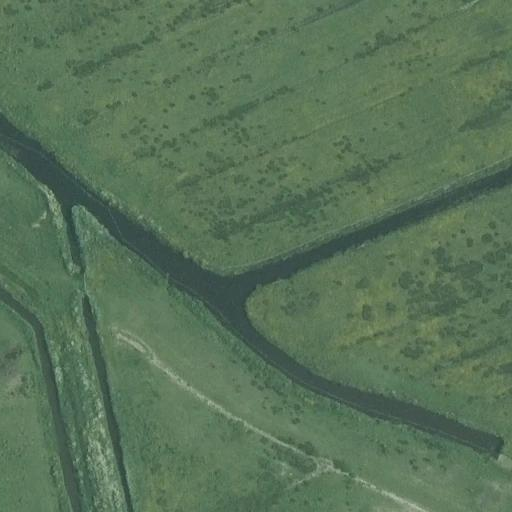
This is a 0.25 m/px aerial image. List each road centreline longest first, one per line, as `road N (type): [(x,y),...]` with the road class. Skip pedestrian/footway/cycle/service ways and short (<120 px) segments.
road 1 (track): [(56,289),(115,295),(246,396),(481,511)]
road 2 (track): [(106,511),(45,244),(0,196)]
